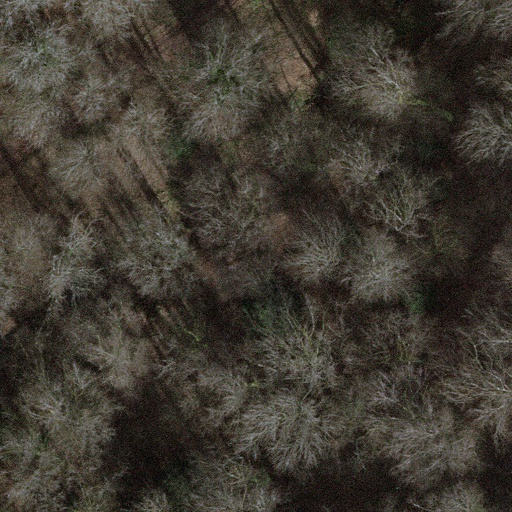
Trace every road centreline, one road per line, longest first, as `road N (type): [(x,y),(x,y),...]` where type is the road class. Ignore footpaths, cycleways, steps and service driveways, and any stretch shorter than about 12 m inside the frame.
road 1 (track): [(33,511),(71,447),(181,322),(361,149),(471,0)]
road 2 (track): [(0,164),(222,0)]
